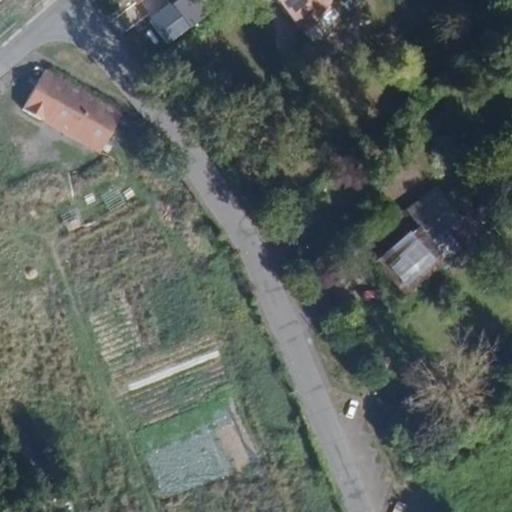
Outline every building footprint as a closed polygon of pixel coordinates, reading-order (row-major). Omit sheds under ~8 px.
[(213,5),(208,0),(182,0),(183,1),(166,15),(163,11),(148,24),(165,45),(213,5)] [(277,0),(275,2),(299,30),(330,3),(327,1),(328,0),(277,0)] [(118,116),(40,72),(19,110),(42,123),(47,114),(102,145),(118,116)] [(97,154),(102,145),(47,114),(42,123),(97,154)] [(426,244),(456,222),(433,191),(402,211),(426,244)] [(499,215),(488,200),(464,216),(479,237),(487,231),(499,215)] [(470,243),(456,222),(426,244),(402,211),(393,218),(403,233),(373,254),(395,284),(422,264),(427,272),(470,243)] [(458,220),(456,222),(470,243),(479,237),(464,216),(458,220)] [(388,290),(395,284),(373,254),(368,258),(388,290)] [(400,291),(427,272),(422,264),(395,284),(400,291)]
